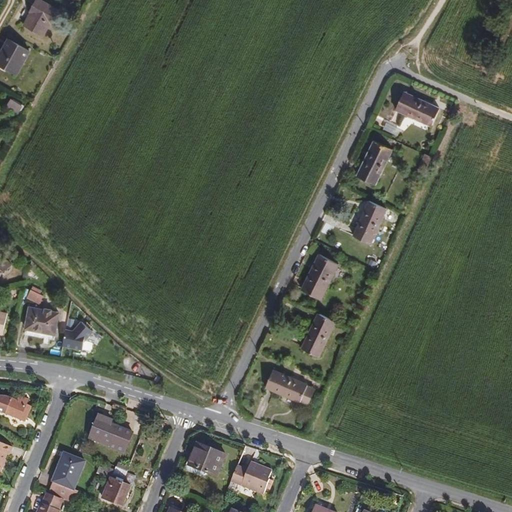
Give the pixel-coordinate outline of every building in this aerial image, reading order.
[(43,36),(58,9),(41,0),(35,0),(29,12),(31,13),(24,25),(43,36)] [(0,64),(17,74),(30,51),(9,39),(0,54),(0,64)] [(432,126),(440,108),(404,92),(396,109),(432,126)] [(457,101),(453,99),(448,112),(451,113),(457,101)] [(23,107),(12,100),(8,106),(19,113),(23,107)] [(375,185),(392,149),(375,141),(357,176),(375,185)] [(424,173),(431,157),(425,154),(418,170),(424,173)] [(371,244),(387,208),(370,200),(353,236),(371,244)] [(0,276),(12,264),(0,252),(0,276)] [(321,300),(339,264),(330,259),(320,254),(302,290),(321,300)] [(40,304),(44,296),(30,289),(27,297),(40,304)] [(59,313),(30,307),(25,332),(54,338),(59,313)] [(319,357),(336,322),(319,314),(303,349),(319,357)] [(66,329),(63,345),(83,349),(85,340),(93,331),(82,321),(73,331),(66,329)] [(308,385),(273,370),(266,387),(301,402),(301,401),(309,404),(313,393),(306,390),(307,386),(308,385)] [(0,410),(26,421),(32,407),(27,405),(29,400),(19,396),(17,401),(7,396),(0,396),(0,410)] [(125,453),(133,432),(117,426),(118,426),(111,423),(112,420),(107,418),(98,415),(97,418),(89,438),(110,446),(110,447),(125,453)] [(160,437),(157,424),(148,426),(150,438),(160,437)] [(0,473),(8,454),(9,455),(13,447),(0,441),(0,473)] [(218,478),(228,455),(204,445),(202,450),(198,448),(195,455),(190,466),(208,474),(218,478)] [(74,490),(86,461),(66,453),(62,461),(59,460),(51,481),(53,482),(49,493),(64,499),(74,503),(79,492),(74,490)] [(208,474),(190,466),(195,455),(192,454),(184,472),(206,481),(208,474)] [(123,483),(128,472),(117,467),(102,461),(96,477),(109,483),(111,478),(112,478),(123,483)] [(264,493),(270,479),(270,478),(273,470),(252,462),(248,470),(238,466),(232,480),(264,493)] [(128,472),(129,467),(119,463),(117,467),(128,472)] [(123,506),(131,486),(123,483),(112,478),(111,478),(109,483),(103,498),(123,506)] [(49,493),(47,492),(45,497),(62,504),(64,499),(49,493)] [(59,511),(61,510),(60,509),(62,504),(45,497),(43,503),(42,502),(37,511),(59,511)]
